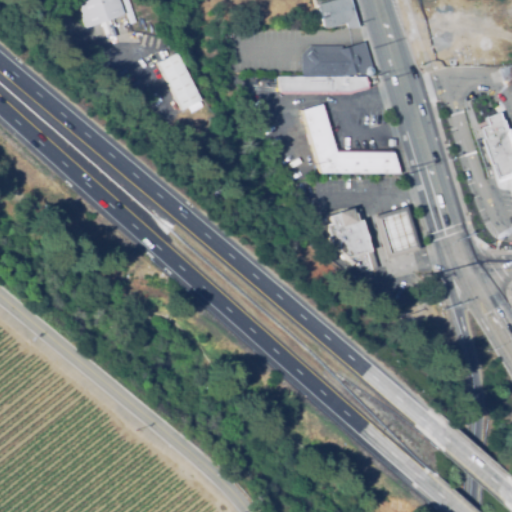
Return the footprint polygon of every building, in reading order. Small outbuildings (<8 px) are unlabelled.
[(116,0),(123,17),(85,31),(73,0),(116,0)] [(333,0),(348,0),(356,27),(346,28),(345,23),(331,27),(323,27),(316,5),(333,0)] [(363,42),(372,72),(370,75),(367,76),(364,74),(363,73),(357,75),(356,72),(344,76),(300,76),(300,54),(308,46),(338,47),(338,49),(363,42)] [(155,65),(175,54),(199,101),(179,111),(155,65)] [(275,77),(362,77),(365,86),(348,91),(279,91),(275,77)] [(315,164),(300,111),(320,105),(334,153),(392,153),(395,164),(398,174),(318,174),(315,164)] [(488,163),(480,139),(482,138),(479,128),(486,125),(484,118),(498,113),(501,120),(502,120),(505,129),(509,131),(511,139),(511,172),(496,178),(492,165),(491,165),(489,166),(488,163)] [(408,219),(415,241),(415,242),(416,244),(416,246),(417,249),(402,254),(386,258),(384,259),(384,258),(383,255),(374,226),(371,216),(378,214),(404,206),(407,215),(408,219)] [(349,208),(350,211),(358,209),(369,243),(376,268),(362,272),(353,264),(338,252),(336,243),(330,245),(324,225),(329,223),(327,216),(336,214),(335,212),(345,209),(349,208)]
